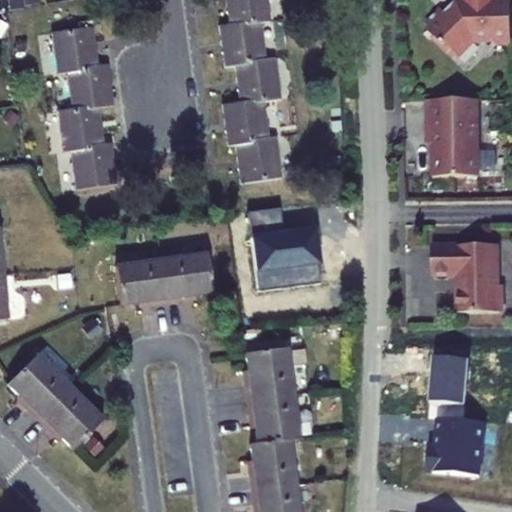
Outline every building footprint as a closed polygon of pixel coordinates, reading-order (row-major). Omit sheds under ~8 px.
[(218,40),(244,37),(258,35),(253,0),(220,0),(213,1),(218,40)] [(458,19),(451,19),(439,31),(435,28),(420,43),(425,47),(422,50),(429,57),(427,58),(442,72),(446,69),(453,76),(469,60),(486,60),(489,63),(506,63),(505,18),(489,18),(489,7),(458,7),(458,19)] [(225,80),(250,77),(244,37),(218,40),(208,41),(213,81),(225,80)] [(83,41),(45,47),(50,86),(59,85),(88,81),(83,41)] [(229,119),(251,116),(267,113),(263,76),(250,77),(225,80),(229,119)] [(88,81),(59,85),(65,125),(90,121),(105,119),(100,80),(88,81)] [(225,159),(256,155),(251,116),(229,119),(214,121),(218,161),(225,159)] [(428,164),(428,197),(474,196),(473,119),(421,121),(422,164),(428,164)] [(90,121),(65,125),(53,126),(58,165),(65,164),(94,160),(90,121)] [(225,159),(229,198),(267,194),(262,154),(256,155),(225,159)] [(94,160),(65,164),(70,204),(107,199),(102,159),(94,160)] [(503,255),(438,257),(440,286),(462,287),(464,323),(503,324),(509,320),(508,302),(504,298),(503,255)] [(162,271),(167,315),(186,312),(185,306),(212,303),(208,265),(162,271)] [(162,271),(118,276),(123,313),(152,310),(153,316),(167,315),(162,271)] [(285,351),(247,356),(250,385),(246,386),(247,400),(291,395),(285,351)] [(34,361),(8,387),(28,407),(23,412),(33,423),(65,392),(34,361)] [(65,392),(33,423),(46,435),(50,431),(70,451),(97,424),(65,392)] [(291,395),(247,400),(250,417),(254,417),(258,448),(287,445),(297,444),(291,395)] [(488,427),(443,423),(440,450),(432,449),(430,475),(482,481),(488,427)] [(250,481),(245,481),(246,495),(293,489),(287,445),(258,448),(247,450),(250,481)] [(295,511),(293,489),(246,495),(248,511),(295,511)]
